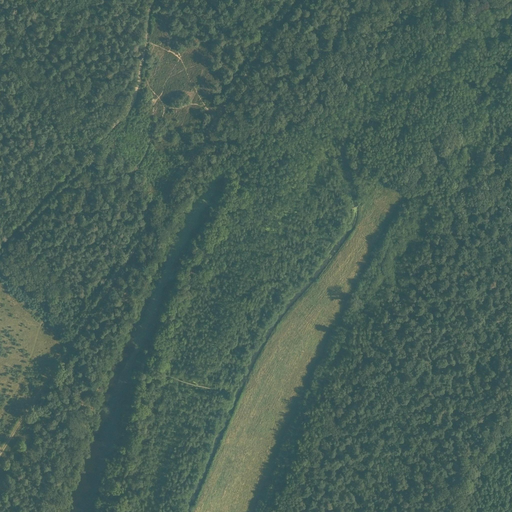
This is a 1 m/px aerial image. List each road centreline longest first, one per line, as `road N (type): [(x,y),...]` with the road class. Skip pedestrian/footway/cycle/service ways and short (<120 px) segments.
road 1 (track): [(3,449),(296,0)]
road 2 (track): [(146,42),(128,110),(0,245)]
